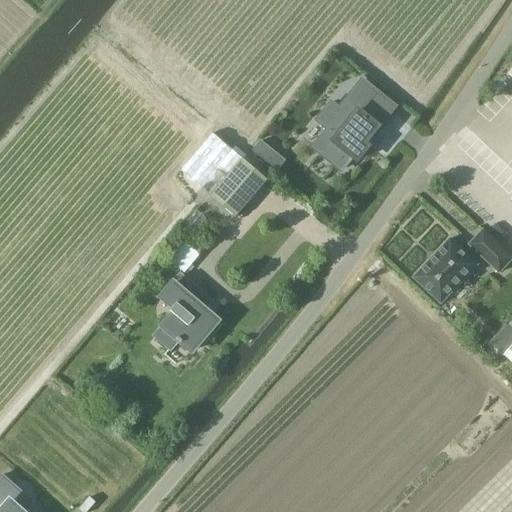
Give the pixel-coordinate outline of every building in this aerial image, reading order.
[(329,129),(314,148),(341,170),(352,156),(357,160),(369,146),(365,143),(378,126),(362,113),(363,113),(378,94),(363,81),(339,110),(332,104),(318,120),(329,129)] [(211,133),(179,170),(236,218),(267,181),(211,133)] [(285,161),(261,141),(253,150),(278,170),(285,161)] [(469,244),(500,272),(511,259),(511,256),(482,229),(469,244)] [(449,238),(412,278),(440,304),(478,264),(449,238)] [(187,241),(171,258),(184,270),(200,252),(187,241)] [(174,314),(155,336),(170,349),(177,341),(180,344),(181,343),(192,352),(196,347),(199,349),(206,340),(204,338),(210,331),(213,334),(219,326),(216,323),(218,321),(204,310),(211,302),(180,276),(162,298),(173,308),(171,311),(174,314)] [(0,506),(4,510),(1,511),(22,511),(31,501),(2,475),(0,477),(0,506)]
